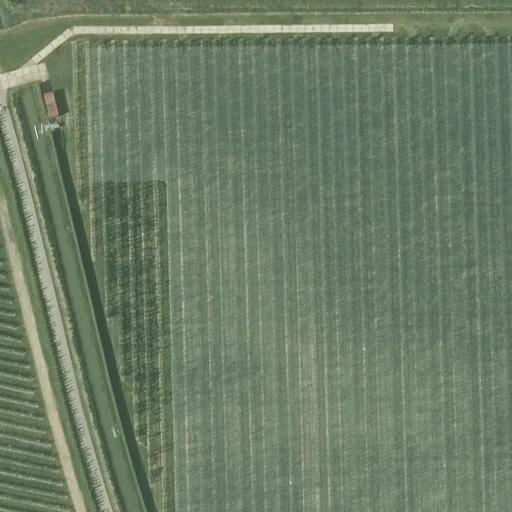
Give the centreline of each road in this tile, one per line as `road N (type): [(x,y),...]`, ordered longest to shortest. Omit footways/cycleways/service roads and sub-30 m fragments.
road 1 (unclassified): [(104,511),(0,101)]
road 2 (track): [(0,83),(24,79),(76,32),(386,29)]
